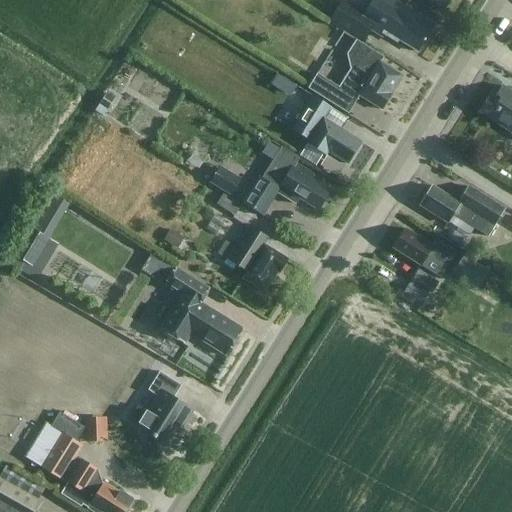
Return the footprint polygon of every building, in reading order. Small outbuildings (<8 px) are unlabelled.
[(434,25),(393,0),(372,0),(363,16),(341,3),(329,21),(362,42),(371,28),(383,36),(385,33),(397,41),(398,39),(418,51),(434,25)] [(430,0),(445,9),(450,0),(430,0)] [(359,96),(381,109),(402,76),(380,63),(384,57),(356,40),(346,55),(350,69),(339,87),(317,74),(308,89),(348,114),(359,96)] [(511,92),(502,86),(496,96),(491,93),(479,112),(511,132),(511,92)] [(107,110),(114,98),(106,93),(98,104),(107,110)] [(313,96),(292,130),(307,139),(309,141),(308,143),(300,156),(316,166),(324,153),(326,155),(328,152),(347,164),(361,142),(341,130),(321,117),(328,106),(313,96)] [(315,181),(318,176),(296,162),(299,157),(283,146),(261,179),(259,178),(244,202),(263,214),(277,191),(296,203),(299,198),(318,210),(330,191),(315,181)] [(240,180),(219,167),(210,181),(232,194),(240,180)] [(448,223),(453,215),(487,236),(506,205),(474,185),(462,205),(432,186),(420,205),(448,223)] [(217,205),(235,216),(242,205),(223,194),(217,205)] [(266,245),(269,238),(246,224),(233,246),(225,258),(246,271),(242,278),(264,292),(278,271),(280,271),(286,261),(286,257),(266,245)] [(32,266),(48,238),(30,227),(13,255),(32,266)] [(164,240),(178,248),(184,237),(170,229),(164,240)] [(433,246),(405,229),(393,248),(421,266),(427,256),(446,267),(457,250),(438,238),(433,246)] [(225,258),(233,246),(225,241),(217,254),(225,258)] [(476,289),(488,270),(464,255),(452,274),(476,289)] [(176,305),(177,305),(161,330),(184,344),(190,333),(226,356),(243,329),(206,306),(204,308),(199,305),(209,289),(175,268),(165,285),(182,296),(176,305)] [(411,281),(432,294),(439,283),(418,269),(411,281)] [(404,292),(422,303),(428,292),(411,281),(404,292)] [(181,385),(159,371),(147,390),(157,396),(138,427),(164,444),(179,421),(183,424),(193,410),(173,398),(181,385)] [(84,428),(60,413),(51,427),(45,423),(25,456),(40,466),(67,483),(80,462),(75,459),(73,457),(80,445),(77,443),(84,430),(84,428)] [(113,440),(111,416),(90,417),(91,442),(113,440)] [(124,511),(132,499),(103,481),(102,483),(92,476),(96,469),(81,459),(80,462),(67,483),(60,494),(81,507),(82,505),(87,508),(92,511),(101,511),(102,511),(103,511),(124,511)] [(25,491),(0,476),(0,510),(3,511),(36,511),(43,501),(38,499),(25,491)]
